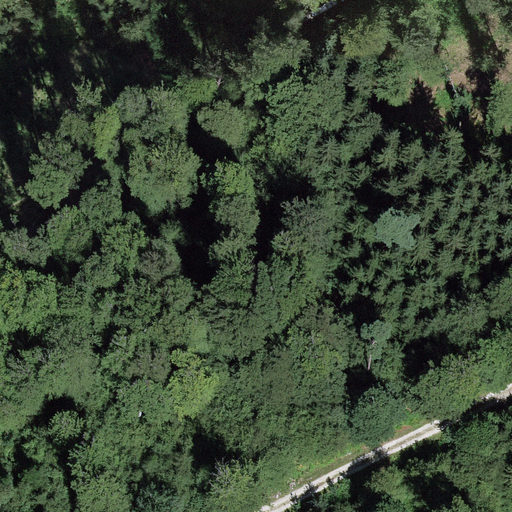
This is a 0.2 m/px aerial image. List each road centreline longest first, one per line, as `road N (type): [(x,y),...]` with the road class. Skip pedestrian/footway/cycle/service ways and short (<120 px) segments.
road 1 (track): [(350,0),(0,220)]
road 2 (track): [(511,385),(250,511)]
